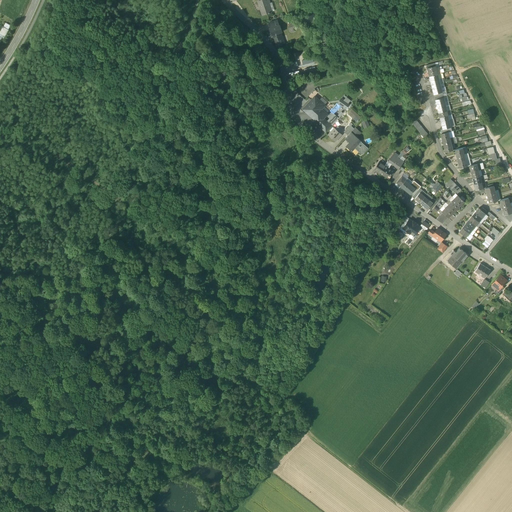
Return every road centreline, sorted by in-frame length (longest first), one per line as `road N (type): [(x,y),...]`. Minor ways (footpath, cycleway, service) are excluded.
road 1 (track): [(196,0),(133,201),(0,359)]
road 2 (residential): [(445,230),(302,125),(283,67),(223,0)]
road 3 (track): [(229,437),(255,410),(290,163),(313,136)]
road 4 (track): [(421,0),(511,175)]
road 5 (residential): [(475,199),(439,152),(419,77)]
